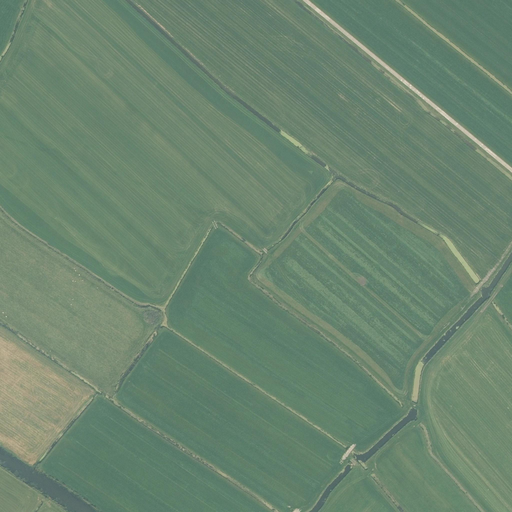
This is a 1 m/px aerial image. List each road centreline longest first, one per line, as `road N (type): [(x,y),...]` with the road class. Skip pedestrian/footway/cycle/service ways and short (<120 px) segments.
road 1 (track): [(511,271),(430,368),(420,419),(321,511)]
road 2 (track): [(0,136),(107,169),(227,221),(267,252)]
road 3 (track): [(304,0),(511,171)]
